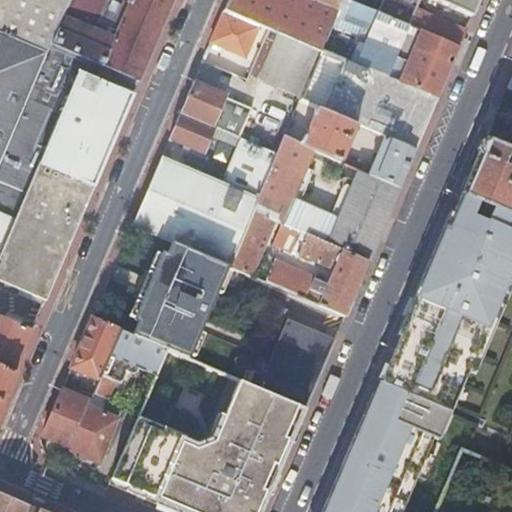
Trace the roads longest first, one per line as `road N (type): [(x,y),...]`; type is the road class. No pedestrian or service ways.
road 1 (tertiary): [(511,1),(292,511)]
road 2 (residential): [(5,467),(205,0)]
